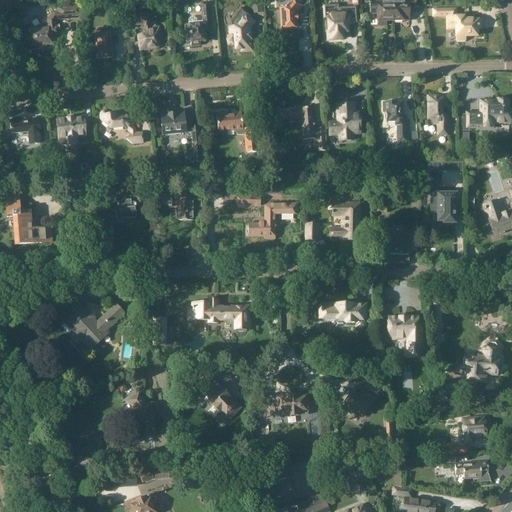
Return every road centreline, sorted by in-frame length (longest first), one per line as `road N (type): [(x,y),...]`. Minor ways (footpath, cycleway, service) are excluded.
road 1 (residential): [(0,101),(511,65)]
road 2 (residential): [(0,281),(131,271),(511,270)]
road 3 (track): [(60,511),(0,397)]
